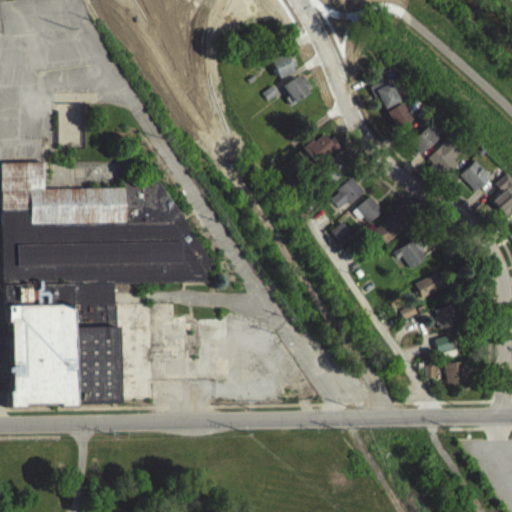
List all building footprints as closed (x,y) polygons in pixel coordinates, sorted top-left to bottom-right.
[(269,57),(288,48),(295,63),(291,65),(293,69),(278,77),(269,57)] [(383,68),(394,65),(396,74),(385,77),(384,72),(383,68)] [(295,73),(308,90),(295,100),(282,83),(295,73)] [(398,99),(384,106),(375,90),(372,91),(369,85),(383,77),(386,82),(388,80),(398,99)] [(271,83),(261,90),(267,98),(277,91),(274,86),(271,83)] [(400,101),(386,110),(393,121),(389,123),(395,133),(410,123),(408,119),(410,118),(400,101)] [(438,127),(447,118),(455,126),(446,135),(443,132),(438,127)] [(406,140),(426,123),(430,120),(439,130),(434,133),(436,135),(417,152),(406,140)] [(436,143),(425,130),(404,148),(415,161),(436,143)] [(339,144),(334,148),(333,147),(317,162),(301,146),(310,137),(312,140),(321,131),(326,137),(330,134),(339,144)] [(446,137),(458,149),(450,156),(456,162),(443,175),(438,169),(435,172),(429,165),(432,162),(426,156),(446,137)] [(349,166),(327,184),(314,169),(334,152),(339,158),(341,157),(349,166)] [(473,188),(458,173),(473,159),(488,174),(473,188)] [(156,179),(211,265),(202,271),(208,280),(111,282),(112,302),(171,301),(171,321),(148,322),(150,396),(116,397),(116,402),(73,403),(73,406),(57,406),(57,402),(21,403),(21,407),(6,407),(5,391),(9,391),(8,318),(2,318),(0,212),(0,160),(42,160),(42,187),(121,185),(121,180),(156,179)] [(508,182),(502,174),(493,181),(498,189),(508,182)] [(349,175),(362,190),(348,202),(346,199),(338,206),(330,197),(338,190),(336,187),(349,175)] [(493,189),(500,197),(510,187),(503,179),(493,189)] [(491,200),(503,188),(511,198),(511,200),(506,206),(509,209),(504,214),(491,200)] [(381,208),(368,194),(351,209),(358,217),(362,214),(368,220),(381,208)] [(396,210),(393,213),(392,212),(372,228),(384,242),(403,227),(400,222),(404,219),(396,210)] [(341,220),(349,231),(338,240),(329,229),(341,220)] [(337,247),(349,239),(340,227),(328,236),(337,247)] [(391,251),(410,237),(420,252),(423,256),(409,266),(400,253),(395,256),(391,251)] [(432,272),(439,285),(419,295),(412,282),(432,272)] [(412,289),(418,303),(439,293),(432,279),(412,289)] [(450,302),(433,308),(434,314),(432,315),(435,324),(437,323),(438,327),(458,321),(455,311),(453,311),(450,302)] [(414,319),(410,310),(396,316),(401,325),(414,319)] [(462,359),(463,367),(465,367),(466,373),(463,374),(464,380),(444,382),(442,361),(462,359)] [(424,363),(434,363),(433,376),(424,376),(424,363)]
